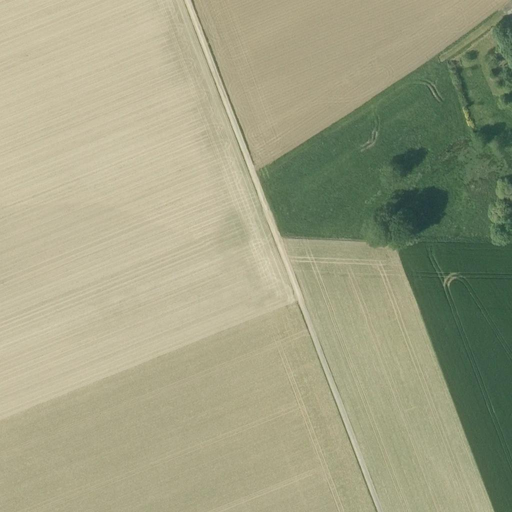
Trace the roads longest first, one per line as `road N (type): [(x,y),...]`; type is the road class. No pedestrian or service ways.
road 1 (track): [(189,0),(382,511)]
road 2 (track): [(262,186),(464,52),(511,6)]
